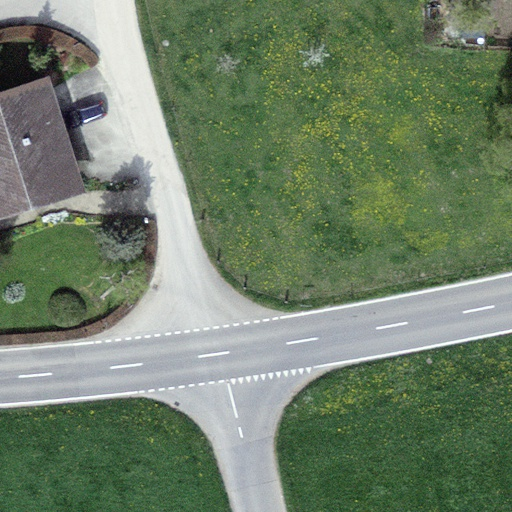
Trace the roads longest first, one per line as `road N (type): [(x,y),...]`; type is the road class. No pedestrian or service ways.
road 1 (unclassified): [(217,353),(111,0)]
road 2 (tertiary): [(217,353),(511,305)]
road 3 (tertiary): [(0,376),(217,353)]
road 4 (unclassified): [(217,353),(262,511)]
